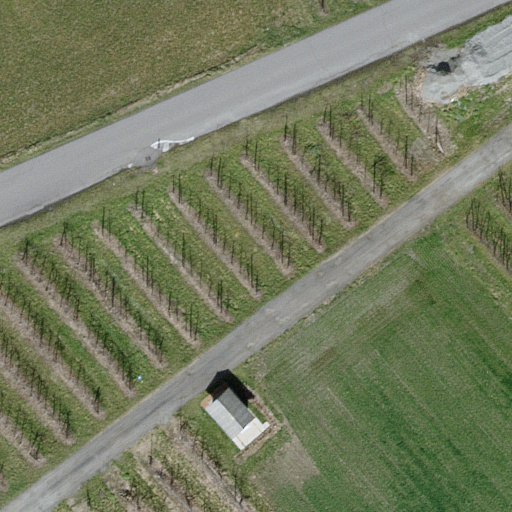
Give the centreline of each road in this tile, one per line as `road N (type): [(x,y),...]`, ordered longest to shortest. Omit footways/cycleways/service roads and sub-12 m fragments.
road 1 (unclassified): [(21,511),(511,134)]
road 2 (unclassified): [(454,0),(0,198)]
